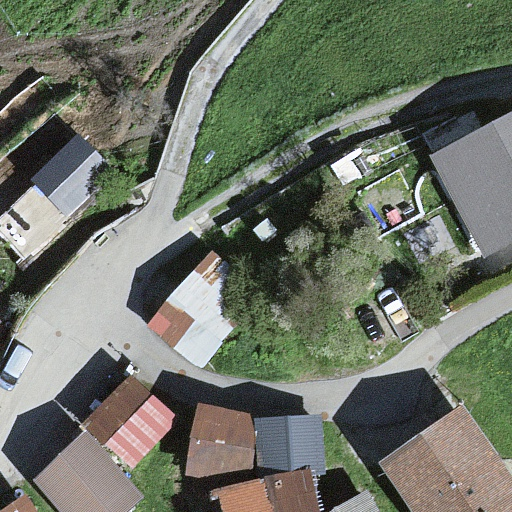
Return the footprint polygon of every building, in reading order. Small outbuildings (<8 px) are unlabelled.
[(511,108),(433,150),(486,250),(511,236),(511,108)] [(115,172),(80,136),(0,213),(0,233),(25,260),(115,172)] [(203,260),(149,327),(196,365),(250,297),(203,260)] [(122,389),(83,433),(129,473),(168,429),(122,389)] [(250,426),(192,412),(178,501),(211,507),(212,511),(327,511),(317,424),(250,426)] [(511,511),(511,493),(459,418),(381,473),(408,511),(511,511)] [(80,450),(30,491),(47,511),(130,511),(131,511),(80,450)] [(350,511),(374,511),(368,501),(350,511)] [(28,511),(22,503),(9,511),(28,511)]
